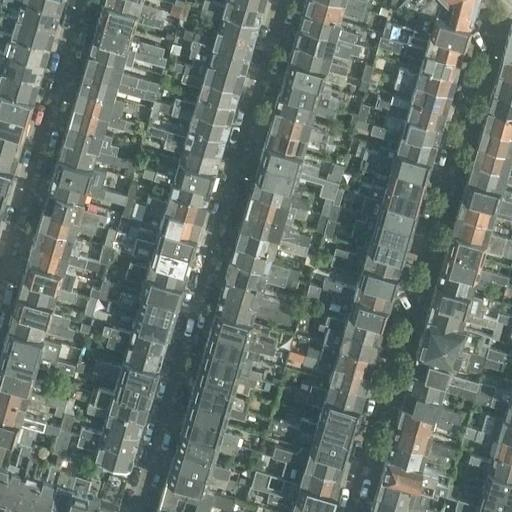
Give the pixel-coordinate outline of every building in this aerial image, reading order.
[(15,16),(14,17),(53,29),(58,11),(20,0),(3,0),(3,2),(6,2),(5,4),(17,8),(15,16)] [(20,0),(58,11),(61,0),(20,0)] [(102,0),(102,1),(137,11),(137,10),(156,15),(158,7),(140,2),(140,0),(102,0)] [(213,0),(203,0),(202,6),(257,22),(261,6),(239,0),(224,0),(224,3),(213,0)] [(333,0),(304,0),(302,9),(340,20),(342,11),(361,17),(364,8),(344,3),(333,0)] [(333,0),(344,3),(364,8),(366,0),(333,0)] [(426,0),(419,8),(435,13),(434,16),(453,21),(453,22),(469,27),(476,0),(426,0)] [(137,11),(102,1),(97,18),(132,28),(135,19),(162,27),(164,18),(156,15),(137,10),(137,11)] [(178,17),(185,19),(189,3),(183,1),(178,17)] [(178,14),(180,6),(174,4),(172,12),(178,14)] [(219,20),(216,28),(252,38),(257,22),(202,6),(200,14),(219,20)] [(378,12),(386,15),(388,8),(380,6),(378,12)] [(302,9),(298,25),(355,42),(357,32),(338,26),(340,20),(302,9)] [(10,33),(9,35),(48,46),(53,29),(14,17),(15,16),(0,11),(0,12),(0,20),(0,22),(12,26),(10,33)] [(429,32),(429,33),(464,43),(469,27),(453,22),(453,21),(434,16),(432,22),(416,18),(416,19),(406,17),(404,25),(429,32)] [(132,28),(97,18),(92,35),(127,45),(128,44),(146,49),(167,56),(169,47),(130,36),(132,28)] [(511,23),(511,24),(503,54),(511,56),(511,23)] [(298,25),(293,41),(330,52),(333,44),(362,53),(365,45),(355,42),(298,25)] [(192,39),(211,44),(247,55),(252,38),(216,28),(214,36),(195,30),(192,39)] [(381,34),(389,37),(391,31),(383,28),(381,34)] [(5,51),(4,53),(43,64),(48,46),(9,35),(10,33),(0,30),(0,41),(7,43),(5,51)] [(406,43),(424,49),(459,60),(464,43),(429,33),(427,39),(409,34),(406,42),(406,43)] [(92,35),(87,51),(123,62),(125,53),(143,59),(146,49),(128,44),(127,45),(92,35)] [(422,58),(419,66),(454,76),(459,60),(424,49),(406,43),(406,42),(389,37),(380,35),(377,45),(375,53),(383,56),(386,47),(422,58)] [(194,57),(207,60),(243,71),(247,55),(211,44),(192,39),(187,55),(194,57)] [(293,41),(288,58),(345,74),(348,65),(328,59),(330,52),(293,41)] [(0,70),(37,82),(43,64),(4,53),(5,51),(0,49),(0,70)] [(87,51),(82,69),(117,80),(117,79),(135,84),(157,91),(159,82),(148,78),(120,70),(123,62),(87,51)] [(511,56),(503,54),(497,73),(511,77),(511,56)] [(171,68),(183,71),(238,87),(243,71),(207,60),(194,57),(191,64),(174,59),(171,68)] [(288,58),(283,74),(320,85),(321,85),(321,84),(323,77),(343,83),(345,74),(288,58)] [(363,62),(359,78),(367,80),(372,65),(363,62)] [(396,76),(414,83),(450,93),(454,76),(419,66),(417,72),(399,67),(399,69),(396,76)] [(82,69),(77,86),(112,97),(113,96),(115,88),(154,100),(154,99),(157,91),(135,84),(117,79),(117,80),(82,69)] [(0,90),(32,100),(37,82),(0,70),(0,90)] [(233,104),(238,87),(183,71),(180,80),(200,85),(197,93),(233,104)] [(511,77),(497,73),(492,90),(511,95),(511,77)] [(283,74),(278,91),(316,102),(336,107),(341,108),(344,100),(329,95),(332,87),(321,84),(321,85),(320,85),(283,74)] [(161,76),(159,82),(167,84),(169,78),(161,76)] [(412,91),(410,99),(445,109),(450,93),(414,83),(396,76),(393,86),(412,91)] [(359,78),(356,88),(364,91),(367,80),(359,78)] [(77,86),(72,103),(107,114),(108,113),(120,116),(125,100),(113,96),(112,97),(77,86)] [(0,108),(27,117),(32,100),(0,90),(0,108)] [(511,95),(492,90),(487,108),(511,115),(511,95)] [(278,91),(274,107),(311,118),(314,110),(333,116),(349,121),(352,112),(350,111),(341,108),(336,107),(316,102),(278,91)] [(228,121),(233,104),(197,93),(195,101),(176,96),(173,104),(192,110),(228,121)] [(161,101),(154,99),(150,115),(157,117),(161,101)] [(388,111),(405,115),(440,126),(445,109),(410,99),(408,105),(391,101),(383,99),(380,108),(388,111)] [(72,103),(67,121),(102,132),(105,122),(131,130),(134,122),(134,121),(126,118),(120,116),(108,113),(107,114),(72,103)] [(369,105),(361,103),(358,114),(357,118),(365,120),(369,105)] [(190,118),(188,127),(223,137),(228,121),(192,110),(173,104),(171,112),(190,118)] [(274,107),(269,125),(306,136),(326,141),(329,132),(309,126),(311,118),(274,107)] [(0,127),(22,134),(27,117),(0,108),(0,127)] [(511,115),(487,108),(481,126),(511,134),(511,115)] [(384,126),(400,131),(435,141),(440,126),(405,115),(388,111),(384,126)] [(352,112),(349,121),(355,123),(357,118),(358,114),(352,112)] [(368,122),(365,120),(357,118),(355,123),(354,126),(366,130),(368,122)] [(67,121),(62,138),(115,154),(118,144),(100,139),(102,132),(67,121)] [(397,140),(395,149),(430,159),(435,141),(400,131),(384,126),(372,122),(369,132),(397,140)] [(183,143),(183,142),(219,152),(223,137),(188,127),(185,134),(147,123),(145,131),(165,137),(183,143)] [(269,125),(264,141),(302,153),(304,144),(323,150),(326,141),(306,136),(269,125)] [(511,134),(481,126),(476,143),(511,153),(511,148),(511,134)] [(0,147),(17,152),(22,134),(0,127),(0,147)] [(331,143),(334,133),(329,132),(326,141),(331,143)] [(214,170),(219,152),(183,142),(183,143),(165,137),(163,146),(180,151),(178,159),(214,170)] [(62,138),(57,155),(92,166),(95,157),(133,169),(136,160),(115,154),(62,138)] [(264,141),(259,158),(316,175),(319,165),(300,160),(302,153),(264,141)] [(476,143),(471,161),(511,172),(511,153),(476,143)] [(362,157),(390,166),(425,176),(430,159),(395,149),(393,155),(365,146),(362,157)] [(0,165),(12,169),(17,152),(0,147),(0,165)] [(117,154),(126,156),(128,150),(119,147),(117,154)] [(57,155),(52,173),(87,183),(105,188),(108,179),(90,174),(92,166),(57,155)] [(387,173),(385,182),(420,192),(425,176),(390,166),(362,157),(359,165),(387,173)] [(259,158),(254,175),(292,185),(302,189),(305,181),(313,183),(316,175),(259,158)] [(209,186),(214,170),(178,159),(176,167),(158,162),(156,170),(173,175),(173,176),(209,186)] [(331,160),(326,177),(338,181),(343,164),(331,160)] [(511,172),(471,161),(467,177),(501,188),(503,179),(511,181),(511,172)] [(171,183),(169,191),(205,202),(209,186),(173,176),(173,175),(156,170),(135,164),(133,169),(133,173),(171,183)] [(0,184),(7,186),(12,169),(0,165),(0,184)] [(52,173),(48,189),(83,199),(85,191),(124,203),(126,197),(127,194),(105,188),(87,183),(52,173)] [(254,175),(249,192),(287,203),(306,208),(309,199),(300,196),(302,189),(292,185),(254,175)] [(338,181),(326,177),(316,175),(313,183),(320,185),(318,193),(325,195),(334,198),(338,181)] [(467,177),(461,196),(495,206),(511,210),(511,200),(498,197),(501,188),(467,177)] [(137,183),(130,181),(126,197),(133,199),(137,183)] [(359,191),(380,196),(416,207),(420,192),(385,182),(382,189),(368,184),(362,182),(359,191)] [(48,189),(42,208),(77,218),(77,217),(97,223),(104,225),(107,214),(80,207),(83,199),(48,189)] [(366,212),(375,215),(411,225),(416,207),(380,196),(359,191),(353,190),(351,199),(369,203),(366,212)] [(146,203),(164,208),(200,219),(205,202),(169,191),(166,200),(148,194),(146,203)] [(287,203),(249,192),(244,208),(282,219),(285,211),(303,217),(306,208),(287,203)] [(320,212),(328,215),(332,202),(334,198),(325,195),(320,212)] [(461,196),(456,213),(490,223),(493,213),(511,218),(511,210),(495,206),(461,196)] [(126,197),(122,214),(130,216),(135,200),(133,199),(126,197)] [(328,215),(327,218),(336,221),(341,205),(332,202),(328,215)] [(161,216),(159,225),(195,235),(200,219),(164,208),(146,203),(144,211),(161,216)] [(42,208),(37,225),(72,235),(75,226),(94,232),(97,223),(77,217),(77,218),(42,208)] [(308,245),(311,236),(288,229),(290,222),(282,219),(244,208),(239,225),(277,236),(296,241),(308,245)] [(315,229),(323,231),(327,218),(328,215),(320,212),(315,229)] [(352,226),(370,231),(406,241),(411,225),(375,215),(366,212),(365,219),(355,216),(352,226)] [(456,213),(451,231),(511,247),(511,238),(488,232),(490,223),(456,213)] [(336,221),(327,218),(323,231),(322,235),(330,237),(336,221)] [(129,224),(127,232),(190,251),(195,235),(159,225),(157,232),(129,224)] [(37,225),(32,242),(67,252),(68,251),(78,254),(84,238),(72,235),(37,225)] [(239,225),(234,242),(272,253),(275,245),(305,254),(308,245),(296,241),(277,236),(239,225)] [(104,243),(112,245),(116,229),(108,226),(104,243)] [(366,246),(366,248),(401,258),(406,241),(370,231),(352,226),(350,233),(365,237),(363,245),(366,246)] [(190,251),(127,232),(116,229),(114,238),(122,240),(152,249),(150,257),(186,268),(190,251)] [(511,247),(451,231),(446,249),(480,259),(483,249),(511,257),(511,247)] [(122,240),(114,238),(112,246),(119,248),(122,240)] [(32,242),(27,259),(63,269),(65,260),(85,266),(87,257),(78,254),(68,251),(67,252),(32,242)] [(272,253),(234,242),(230,259),(286,276),(298,278),(300,270),(289,266),(270,261),(272,253)] [(112,245),(104,243),(103,243),(99,261),(107,263),(109,253),(112,245)] [(355,251),(335,245),(332,255),(397,274),(401,258),(366,248),(366,246),(363,245),(357,244),(355,251)] [(480,259),(446,249),(441,266),(492,281),(506,284),(508,275),(478,267),(480,259)] [(181,284),(186,268),(150,257),(147,265),(129,260),(130,259),(109,253),(107,262),(127,268),(145,274),(181,284)] [(397,274),(332,255),(330,263),(359,272),(357,279),(392,289),(397,274)] [(27,259),(22,277),(57,287),(58,286),(70,289),(75,272),(63,269),(27,259)] [(286,276),(230,259),(225,276),(263,287),(265,279),(284,285),(284,283),(299,288),(302,280),(286,276)] [(140,290),(142,290),(176,300),(181,284),(145,274),(127,268),(107,262),(102,278),(112,281),(114,274),(143,282),(140,290)] [(441,266),(436,283),(470,293),(473,284),(490,289),(492,281),(441,266)] [(225,276),(220,293),(276,309),(279,300),(260,294),(263,287),(225,276)] [(352,295),(352,297),(387,306),(392,289),(357,279),(355,286),(323,276),(320,286),(334,290),(352,295)] [(22,277),(17,294),(53,304),(55,295),(74,301),(77,292),(70,289),(58,286),(57,287),(22,277)] [(105,298),(110,281),(102,279),(99,288),(97,296),(105,298)] [(436,283),(431,300),(496,319),(499,310),(468,301),(470,293),(436,283)] [(317,286),(308,284),(303,300),(311,302),(317,286)] [(511,294),(511,285),(506,284),(503,293),(511,294)] [(91,286),(89,295),(96,297),(97,296),(99,288),(91,286)] [(118,301),(137,307),(171,317),(176,300),(142,290),(140,297),(121,292),(118,301)] [(349,305),(347,313),(382,323),(387,306),(352,297),(352,295),(334,290),(331,300),(349,305)] [(220,293),(215,309),(253,319),(255,312),(274,318),(274,317),(292,322),(294,314),(276,309),(220,293)] [(17,294),(13,310),(48,321),(48,320),(68,325),(70,316),(51,311),(53,304),(17,294)] [(84,312),(91,314),(96,297),(89,295),(84,312)] [(134,316),(132,324),(167,334),(171,317),(137,307),(118,301),(109,299),(106,308),(134,316)] [(312,303),(304,300),(300,312),(308,314),(312,303)] [(431,300),(427,315),(461,326),(463,318),(493,327),(496,320),(496,319),(431,300)] [(215,309),(210,327),(248,338),(276,345),(279,336),(251,328),(253,319),(215,309)] [(13,310),(8,327),(43,337),(46,329),(65,335),(65,334),(68,325),(48,320),(48,321),(13,310)] [(511,324),(511,314),(498,311),(496,319),(496,320),(511,324)] [(87,332),(92,315),(84,312),(79,329),(87,332)] [(324,322),(342,329),(377,339),(382,323),(347,313),(345,319),(327,313),(324,322)] [(427,315),(421,335),(459,346),(460,346),(485,354),(488,346),(491,335),(461,326),(427,315)] [(503,322),(496,320),(491,338),(498,340),(503,322)] [(340,338),(338,345),(373,355),(377,339),(342,329),(324,322),(319,321),(316,331),(321,332),(340,338)] [(108,335),(127,340),(162,350),(167,334),(132,324),(130,331),(103,323),(100,332),(108,335)] [(8,327),(3,344),(39,354),(39,353),(58,359),(60,350),(41,344),(43,337),(8,327)] [(210,327),(205,344),(243,355),(253,358),(256,350),(276,356),(279,346),(276,345),(248,338),(210,327)] [(124,349),(122,357),(157,367),(162,350),(127,340),(108,335),(106,344),(124,349)] [(421,335),(416,353),(451,364),(480,373),(483,363),(485,354),(460,346),(459,346),(421,335)] [(318,357),(333,363),(368,373),(373,355),(338,345),(323,340),(321,349),(308,345),(305,354),(318,357)] [(3,344),(0,353),(0,360),(34,370),(36,363),(72,373),(75,364),(58,359),(39,353),(39,354),(3,344)] [(205,344),(200,361),(238,371),(256,377),(264,379),(271,382),(274,371),(255,366),(257,359),(253,358),(243,355),(205,344)] [(502,359),(511,362),(511,352),(505,350),(488,346),(485,354),(502,359)] [(331,371),(328,380),(363,389),(368,373),(333,363),(318,357),(305,354),(289,350),(286,358),(303,362),(303,363),(315,366),(315,367),(331,371)] [(416,353),(411,370),(446,381),(476,390),(478,381),(448,372),(451,364),(416,353)] [(511,371),(511,362),(502,359),(485,354),(483,363),(500,368),(511,371)] [(98,368),(117,374),(152,384),(157,367),(122,357),(120,365),(101,359),(95,357),(92,366),(98,368)] [(0,360),(0,379),(42,391),(44,386),(42,385),(45,373),(34,370),(0,360)] [(200,361),(195,377),(233,387),(243,390),(245,384),(261,388),(264,379),(238,371),(200,361)] [(74,370),(80,372),(82,364),(76,362),(74,370)] [(115,382),(113,390),(147,400),(152,384),(117,374),(98,368),(96,377),(115,382)] [(411,370),(406,387),(441,398),(444,388),(473,398),(476,390),(446,381),(411,370)] [(195,377),(190,394),(228,405),(244,409),(248,398),(232,393),(233,387),(195,377)] [(0,379),(0,397),(23,404),(24,405),(24,404),(46,410),(49,403),(56,405),(54,413),(63,416),(64,412),(67,399),(59,396),(42,391),(0,379)] [(308,392),(323,397),(358,407),(363,389),(328,380),(326,387),(311,383),(310,383),(301,381),(299,389),(308,392)] [(492,395),(507,399),(511,400),(511,383),(510,390),(495,386),(478,381),(476,390),(492,395)] [(406,387),(401,404),(436,414),(454,420),(459,422),(461,412),(439,405),(441,398),(406,387)] [(70,391),(61,389),(59,396),(67,399),(70,391)] [(321,405),(319,414),(353,424),(358,407),(323,397),(308,392),(299,389),(297,389),(295,398),(321,405)] [(89,401),(108,407),(143,417),(147,400),(113,390),(110,398),(91,392),(89,401)] [(505,408),(503,415),(511,417),(511,400),(507,399),(492,395),(476,390),(473,398),(490,403),(505,408)] [(190,394),(185,411),(223,422),(225,414),(244,420),(247,410),(244,409),(228,405),(190,394)] [(76,398),(69,395),(64,412),(71,414),(76,398)] [(0,397),(0,415),(19,421),(38,427),(37,428),(44,429),(44,428),(51,430),(58,432),(59,429),(60,425),(46,421),(47,419),(22,412),(24,405),(23,404),(0,397)] [(105,416),(103,424),(138,434),(143,417),(108,407),(89,401),(86,410),(105,416)] [(401,404),(396,421),(431,431),(433,423),(451,429),(454,420),(436,414),(401,404)] [(185,411),(181,428),(218,439),(237,443),(239,435),(221,429),(223,422),(185,411)] [(74,415),(64,412),(59,429),(69,432),(74,415)] [(298,426),(314,431),(348,441),(353,424),(319,414),(316,422),(301,417),(298,426)] [(0,415),(0,434),(8,437),(14,439),(17,430),(35,435),(37,428),(38,427),(19,421),(0,415)] [(477,429),(496,434),(511,439),(511,417),(503,415),(502,415),(499,425),(480,419),(479,420),(468,416),(466,426),(477,429)] [(311,440),(309,448),(344,458),(348,441),(314,431),(298,426),(270,417),(267,427),(311,440)] [(396,421),(391,438),(426,448),(442,453),(456,457),(458,449),(429,440),(431,431),(396,421)] [(79,434),(98,440),(133,450),(138,434),(103,424),(101,432),(82,426),(79,434)] [(493,444),(491,452),(511,457),(511,439),(496,434),(477,429),(466,426),(463,435),(474,438),(493,444)] [(181,428),(176,445),(213,456),(216,446),(247,456),(249,447),(237,443),(218,439),(181,428)] [(71,433),(59,429),(53,450),(65,454),(71,433)] [(76,443),(96,449),(93,457),(128,467),(133,450),(98,440),(79,434),(76,443)] [(391,438),(387,453),(421,464),(423,457),(439,462),(442,453),(426,448),(391,438)] [(6,465),(0,486),(0,501),(12,506),(23,470),(24,470),(31,445),(31,444),(21,441),(15,463),(8,461),(7,465),(6,465)] [(23,470),(12,506),(29,511),(40,476),(33,473),(40,448),(31,445),(24,470),(23,470)] [(176,445),(171,461),(209,472),(227,477),(230,468),(211,463),(213,456),(176,445)] [(285,459),(304,465),(339,475),(344,458),(309,448),(301,446),(295,451),(275,445),(272,455),(285,459)] [(260,450),(249,447),(247,456),(246,458),(256,461),(260,450)] [(29,511),(32,511),(46,511),(55,481),(63,453),(53,450),(47,449),(43,460),(50,463),(46,478),(40,476),(29,511)] [(467,463),(486,469),(511,476),(511,457),(491,452),(489,459),(470,453),(467,463)] [(55,481),(46,511),(62,511),(70,485),(64,483),(72,456),(63,453),(55,481)] [(387,453),(380,475),(415,486),(431,491),(431,490),(445,495),(448,485),(434,481),(437,470),(421,464),(387,453)] [(299,481),(334,491),(339,475),(304,465),(285,459),(281,475),(299,481)] [(484,478),(482,487),(511,496),(511,476),(486,469),(467,463),(456,459),(453,469),(464,473),(484,478)] [(171,461),(166,478),(191,486),(204,489),(206,480),(224,486),(238,490),(236,498),(245,501),(247,493),(250,485),(250,484),(227,477),(209,472),(171,461)] [(92,475),(100,478),(106,480),(109,469),(95,465),(92,475)] [(250,484),(269,490),(294,498),(329,508),(334,491),(299,481),(281,475),(255,467),(250,484)] [(102,495),(119,501),(126,474),(110,469),(109,469),(106,480),(102,495)] [(70,485),(62,511),(80,511),(92,475),(81,472),(77,487),(70,485)] [(92,475),(80,511),(97,511),(102,495),(96,493),(100,478),(92,475)] [(380,475),(375,493),(440,511),(443,503),(413,494),(415,486),(380,475)] [(166,478),(155,511),(182,511),(184,507),(175,505),(179,492),(189,495),(191,486),(166,478)] [(457,498),(477,504),(502,511),(511,511),(511,510),(511,496),(482,487),(479,494),(460,488),(456,487),(457,484),(449,481),(448,485),(445,495),(457,498)] [(184,507),(182,511),(206,511),(210,503),(213,492),(191,486),(189,495),(199,498),(195,511),(184,507)] [(267,499),(291,506),(289,511),(327,511),(329,508),(294,498),(269,490),(267,499)] [(223,495),(213,492),(210,503),(220,506),(223,495)] [(375,493),(370,510),(378,511),(407,511),(408,511),(410,511),(440,511),(375,493)] [(115,511),(119,501),(102,495),(97,511),(115,511)] [(468,511),(502,511),(477,504),(457,498),(454,507),(468,511)]
